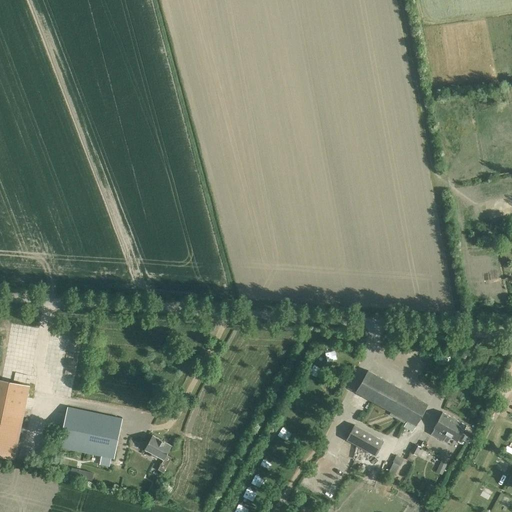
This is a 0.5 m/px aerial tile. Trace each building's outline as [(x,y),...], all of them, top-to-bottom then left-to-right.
[(428,404),(367,370),(355,391),(416,425),(428,404)] [(0,454),(14,458),(29,387),(0,380),(0,454)] [(121,419),(67,407),(59,447),(101,456),(99,464),(109,466),(111,458),(113,458),(121,419)] [(460,443),(464,435),(462,433),(466,425),(442,412),(433,428),(434,428),(431,434),(443,440),(446,435),(457,441),(460,443)] [(383,441),(354,425),(346,439),(375,455),(383,441)] [(163,472),(168,462),(172,456),(167,454),(171,446),(152,435),(144,449),(152,453),(151,456),(156,459),(157,456),(163,459),(157,469),(163,472)] [(411,453),(416,456),(421,448),(415,445),(411,453)] [(447,463),(441,460),(436,472),(441,474),(447,463)] [(400,465),(393,462),(387,474),(393,477),(400,465)]
